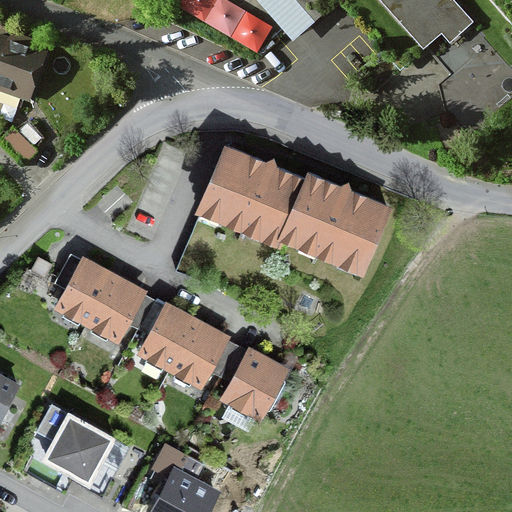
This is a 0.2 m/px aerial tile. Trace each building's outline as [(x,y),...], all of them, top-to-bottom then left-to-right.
[(238,0),(177,0),(177,1),(259,49),(275,22),(238,0)] [(447,73),(437,83),(442,108),(467,135),(511,93),(511,79),(466,29),(471,24),(449,0),(373,0),(415,46),(419,43),(447,73)] [(40,53),(0,41),(0,91),(26,99),(40,53)] [(32,152),(7,129),(0,136),(0,148),(19,166),(32,152)] [(296,161),(291,170),(212,134),(181,202),(265,240),(270,230),(354,269),(385,201),(296,161)] [(137,285),(72,251),(45,303),(110,337),(137,285)] [(223,330),(158,296),(131,347),(196,382),(223,330)] [(281,364),(241,341),(211,394),(250,417),(281,364)] [(0,397),(11,379),(0,372),(0,397)] [(107,432),(55,407),(32,455),(23,450),(14,469),(61,492),(70,473),(83,479),(107,432)] [(179,453),(157,441),(141,470),(135,467),(114,505),(127,511),(138,511),(156,480),(162,483),(179,453)] [(159,511),(234,511),(235,511),(178,480),(159,511)]
